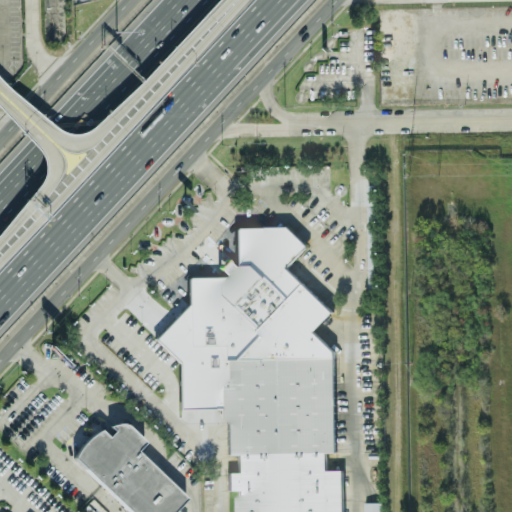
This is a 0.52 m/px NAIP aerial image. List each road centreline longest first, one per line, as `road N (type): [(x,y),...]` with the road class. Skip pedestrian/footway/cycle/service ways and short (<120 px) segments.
road 1 (primary): [(0,362),(336,0)]
road 2 (motorway): [(234,0),(0,259)]
road 3 (motorway): [(0,305),(225,64)]
road 4 (motorway): [(225,0),(78,142),(55,137),(0,85)]
road 5 (motorway): [(187,0),(0,202)]
road 6 (residential): [(511,119),(297,124)]
road 7 (motorway): [(0,99),(51,159),(46,184),(0,239)]
